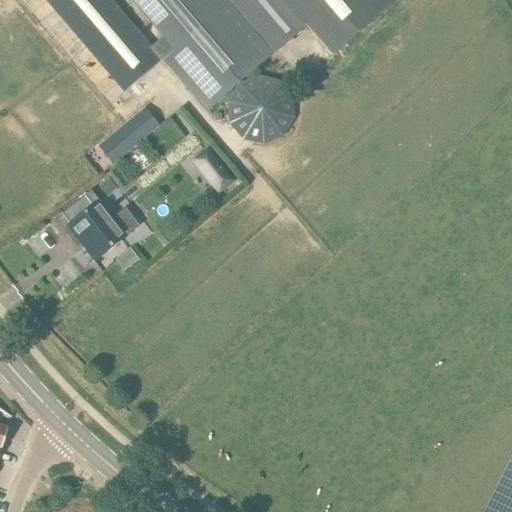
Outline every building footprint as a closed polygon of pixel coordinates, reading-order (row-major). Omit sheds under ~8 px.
[(46,0),(125,92),(158,64),(163,59),(152,46),(147,51),(102,0),(46,0)] [(131,0),(163,37),(152,46),(163,59),(208,110),(306,26),(332,57),(398,0),(131,0)] [(259,77),(239,85),(227,103),(228,125),(242,142),(263,147),(283,139),(295,121),(294,99),(280,82),(259,77)] [(145,109),(100,150),(116,168),(161,127),(145,109)] [(234,184),(207,149),(191,162),(217,196),(234,184)] [(95,206),(70,225),(81,240),(83,239),(87,245),(83,248),(94,263),(126,238),(125,237),(138,227),(124,210),(112,220),(111,219),(108,222),(95,206)] [(138,260),(129,249),(114,260),(123,271),(138,260)] [(511,511),(511,458),(484,511),(511,511)]
